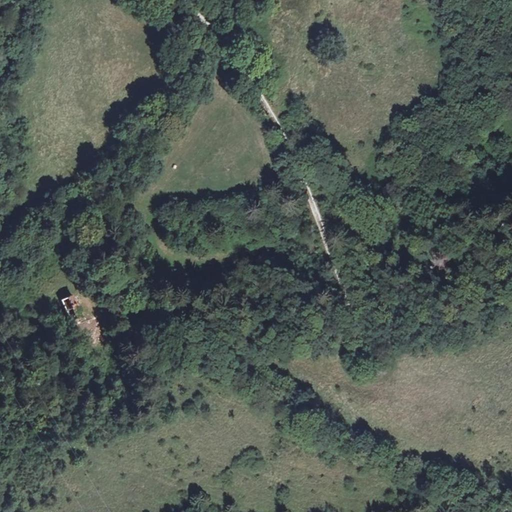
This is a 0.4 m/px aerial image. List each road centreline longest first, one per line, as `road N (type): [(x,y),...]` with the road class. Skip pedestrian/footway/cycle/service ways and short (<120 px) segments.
road 1 (track): [(511,509),(422,479),(343,437),(250,368),(131,331),(106,267),(92,190),(174,77),(172,39),(141,0)]
road 2 (track): [(427,511),(298,168),(209,27)]
